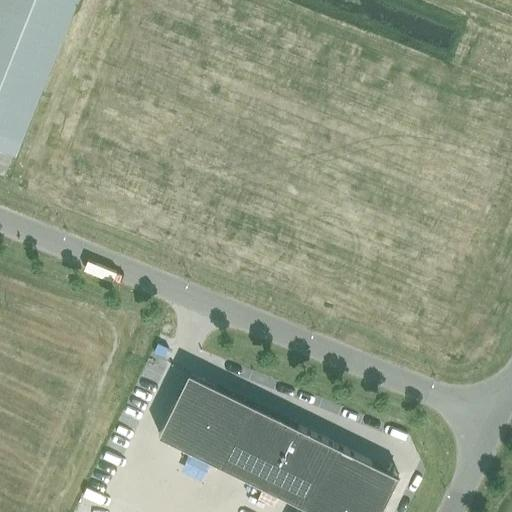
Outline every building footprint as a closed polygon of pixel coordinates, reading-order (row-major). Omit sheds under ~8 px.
[(0,0),(0,147),(15,153),(75,0),(0,0)] [(45,315),(9,387),(85,424),(121,352),(45,315)] [(221,464),(251,402),(189,372),(158,433),(221,464)] [(336,444),(251,402),(221,464),(306,506),(336,445),(336,444)] [(379,511),(398,474),(336,444),(336,445),(306,506),(302,511),(379,511)]
